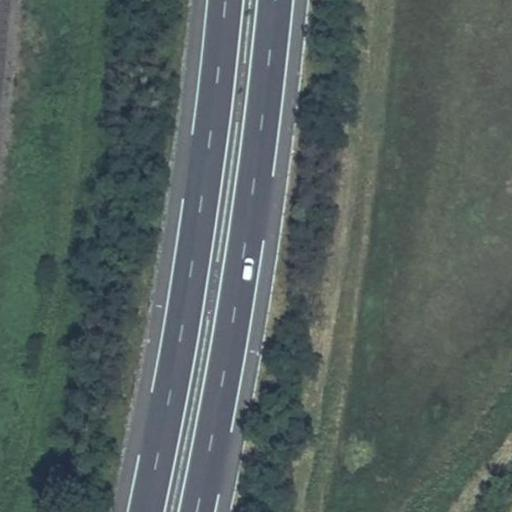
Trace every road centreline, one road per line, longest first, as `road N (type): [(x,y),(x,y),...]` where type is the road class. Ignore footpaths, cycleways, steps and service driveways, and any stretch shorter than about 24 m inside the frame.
road 1 (motorway): [(225,0),(184,320),(146,511)]
road 2 (motorway): [(196,511),(250,212),(275,0)]
road 3 (track): [(356,0),(334,217),(289,511)]
